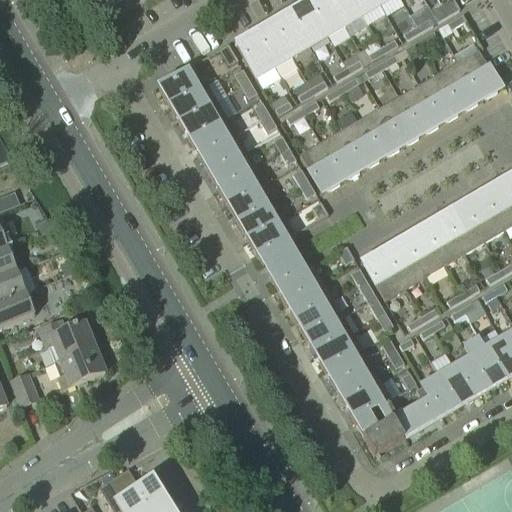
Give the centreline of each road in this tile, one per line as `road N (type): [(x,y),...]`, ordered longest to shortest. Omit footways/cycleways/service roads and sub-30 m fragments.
road 1 (residential): [(511,414),(381,490),(366,488),(349,473),(114,74)]
road 2 (tertiary): [(208,377),(49,109)]
road 3 (residential): [(0,500),(156,408)]
road 4 (tertiary): [(290,511),(208,377)]
road 5 (residential): [(231,0),(114,74)]
road 6 (residential): [(222,511),(156,408)]
